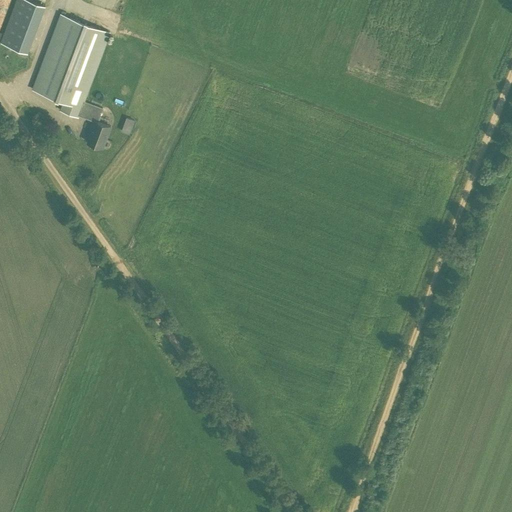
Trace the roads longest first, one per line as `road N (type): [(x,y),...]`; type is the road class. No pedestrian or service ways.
road 1 (track): [(345,511),(511,64)]
road 2 (track): [(120,258),(291,511)]
road 3 (unclassified): [(120,258),(0,82)]
